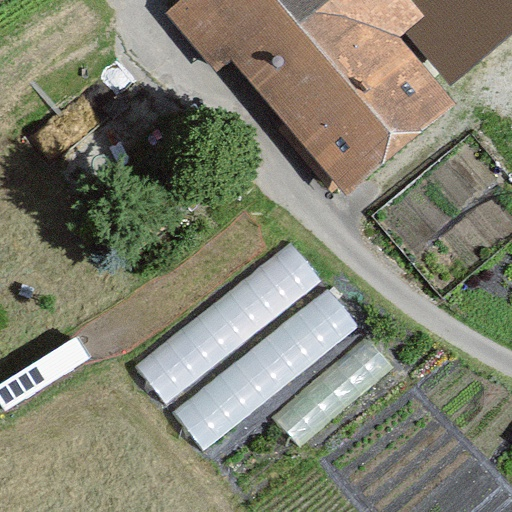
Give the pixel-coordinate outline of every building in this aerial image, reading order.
[(428,112),(377,51),(414,19),(397,0),(194,0),(176,15),(221,69),(252,43),(358,170),(428,112)] [(446,0),(397,0),(414,19),(418,24),(446,0)] [(147,207),(117,230),(133,250),(162,226),(147,207)] [(210,449),(366,321),(296,236),(139,364),(210,449)] [(289,406),(311,432),(396,361),(374,335),(289,406)]
